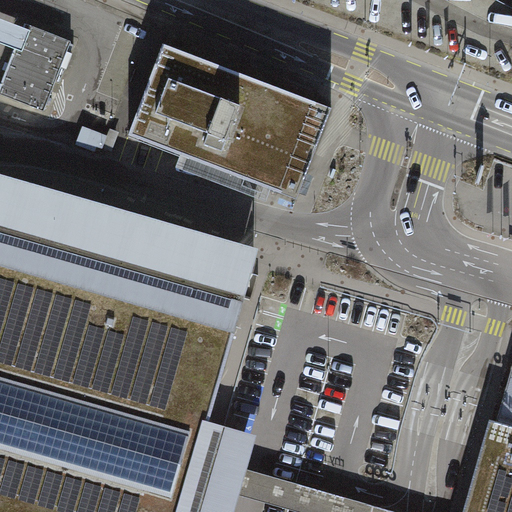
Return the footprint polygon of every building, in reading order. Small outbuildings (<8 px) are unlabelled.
[(25,28),(24,28),(0,18),(0,42),(17,50),(25,28)] [(26,23),(24,28),(25,28),(17,50),(3,84),(2,84),(0,88),(0,93),(45,111),(72,41),(26,23)] [(333,109),(165,44),(130,134),(298,199),(333,109)] [(0,192),(254,266),(258,251),(0,176),(0,192)] [(0,511),(183,511),(196,469),(209,425),(234,337),(239,320),(243,303),(254,266),(0,192),(0,511)] [(511,371),(498,421),(511,424),(511,371)] [(511,511),(511,424),(498,421),(494,420),(467,511),(511,511)] [(183,511),(203,511),(227,430),(209,425),(196,469),(183,511)] [(227,430),(203,511),(238,511),(243,498),(250,472),(259,439),(227,430)] [(390,511),(250,472),(243,498),(290,511),(390,511)]
